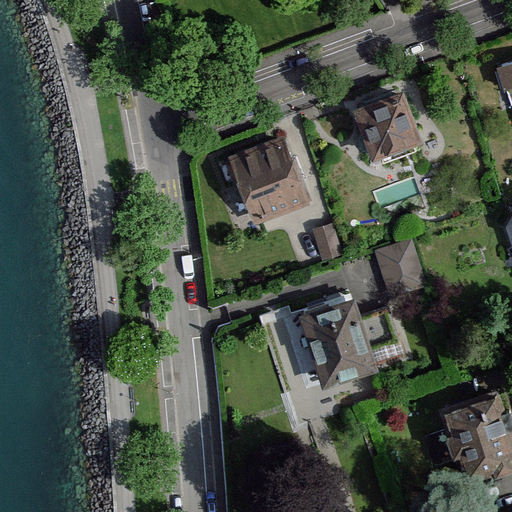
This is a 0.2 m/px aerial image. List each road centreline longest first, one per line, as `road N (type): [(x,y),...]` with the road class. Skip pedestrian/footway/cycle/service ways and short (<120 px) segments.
road 1 (residential): [(157,122),(195,511)]
road 2 (residential): [(157,122),(500,0)]
road 3 (residential): [(129,0),(157,122)]
